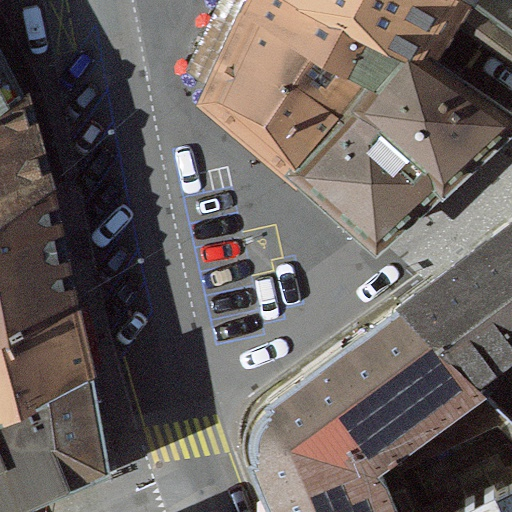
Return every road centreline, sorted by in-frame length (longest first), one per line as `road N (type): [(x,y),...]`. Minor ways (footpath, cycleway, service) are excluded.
road 1 (tertiary): [(97,0),(138,218),(190,398)]
road 2 (residential): [(511,172),(392,270),(190,398)]
road 3 (residential): [(208,462),(76,511)]
